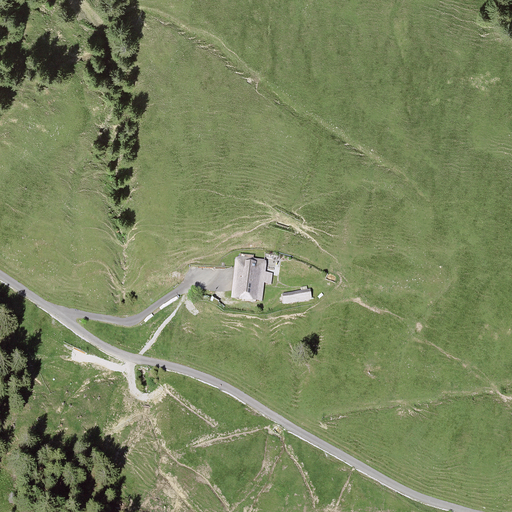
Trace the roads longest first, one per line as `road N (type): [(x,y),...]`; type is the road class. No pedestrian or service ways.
road 1 (track): [(0,273),(103,344),(199,373),(413,494),(470,511)]
road 2 (track): [(53,309),(129,320),(194,281),(224,277)]
